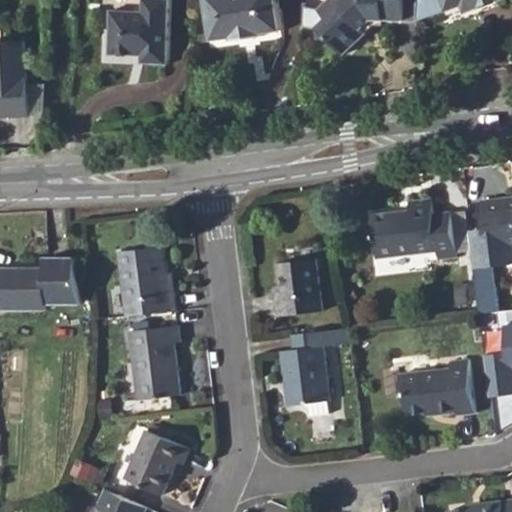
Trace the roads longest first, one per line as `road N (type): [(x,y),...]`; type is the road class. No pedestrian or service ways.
road 1 (residential): [(209,174),(511,124)]
road 2 (residential): [(237,465),(243,450),(209,174)]
road 3 (residential): [(237,465),(282,481),(511,450)]
road 4 (residential): [(0,185),(209,174)]
